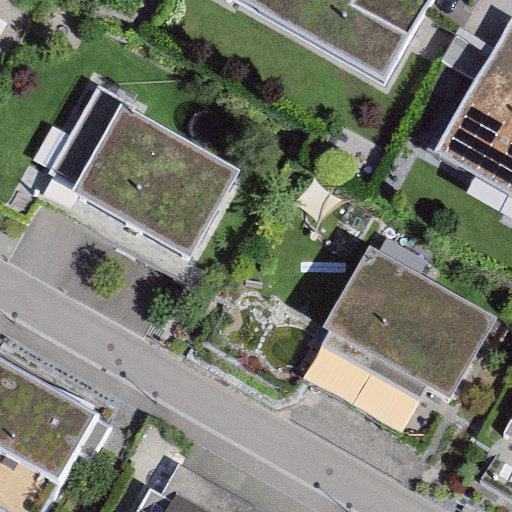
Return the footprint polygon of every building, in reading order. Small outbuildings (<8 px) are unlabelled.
[(434,0),(221,0),(215,12),(383,99),(434,0)] [(511,26),(508,24),(423,162),(511,216),(511,26)] [(234,187),(105,104),(50,190),(179,273),(234,187)] [(491,335),(361,261),(314,344),(444,417),(491,335)] [(53,511),(98,432),(0,377),(0,511),(53,511)] [(246,511),(176,468),(148,511),(246,511)]
